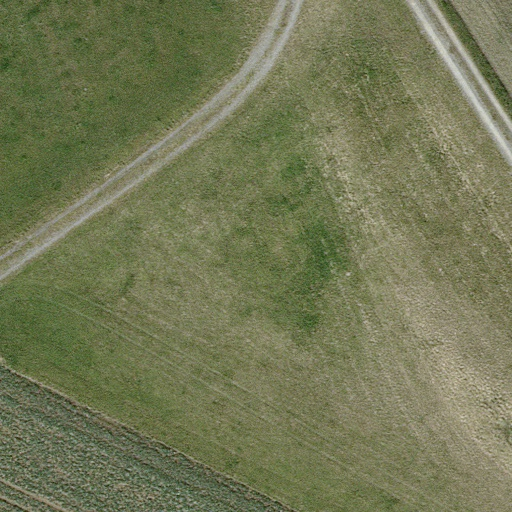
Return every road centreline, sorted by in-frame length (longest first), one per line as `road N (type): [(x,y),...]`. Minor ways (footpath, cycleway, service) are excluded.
road 1 (track): [(292,0),(259,64),(194,130),(0,272)]
road 2 (track): [(429,0),(511,132)]
